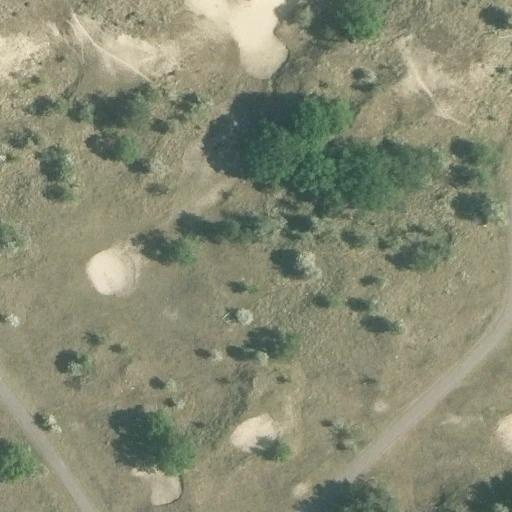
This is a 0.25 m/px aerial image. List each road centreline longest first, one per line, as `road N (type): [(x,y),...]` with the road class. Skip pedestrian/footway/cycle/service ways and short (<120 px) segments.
road 1 (track): [(310,511),(500,330),(511,303)]
road 2 (track): [(0,388),(87,511)]
